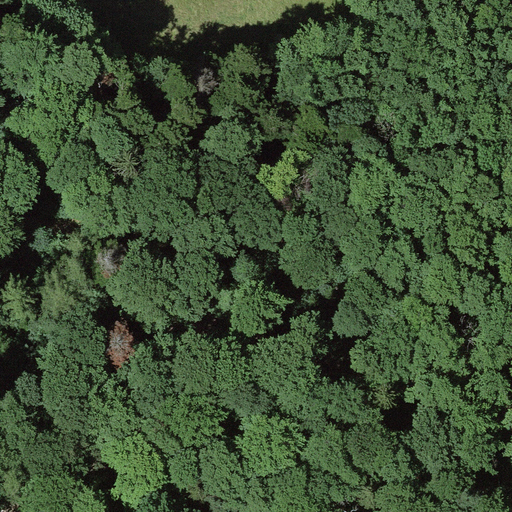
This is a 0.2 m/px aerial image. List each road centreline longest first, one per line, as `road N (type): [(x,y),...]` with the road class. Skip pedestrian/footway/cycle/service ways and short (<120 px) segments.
road 1 (track): [(4,511),(101,453),(166,401),(193,321),(179,284),(135,257),(0,219)]
road 2 (track): [(511,420),(193,321)]
